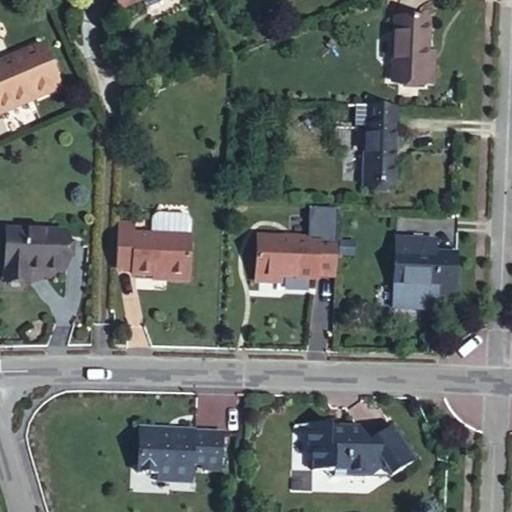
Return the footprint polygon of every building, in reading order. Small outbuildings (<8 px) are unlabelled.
[(116,0),(120,9),(140,0),(116,0)] [(425,63),(426,56),(427,22),(395,21),(392,84),(432,86),(433,64),(425,63)] [(43,50),(41,45),(15,56),(17,61),(43,50)] [(60,89),(43,50),(17,61),(15,56),(0,62),(0,108),(30,96),(32,101),(60,89)] [(395,127),(396,127),(397,107),(347,105),(346,125),(358,126),(355,185),(392,187),(395,127)] [(151,236),(189,238),(190,220),(185,216),(156,215),(152,219),(151,236)] [(132,235),(132,224),(117,224),(116,235),(132,235)] [(62,275),(64,235),(7,232),(4,279),(29,281),(29,273),(62,275)] [(187,281),(189,238),(151,236),(132,235),(116,235),(115,269),(132,270),(132,275),(153,276),(165,276),(165,280),(187,281)] [(335,278),(336,240),(257,237),(256,281),(280,282),(280,278),(316,280),(317,277),(335,278)] [(395,239),(395,250),(414,250),(414,252),(435,253),(435,241),(395,239)] [(454,297),(456,254),(435,253),(414,252),(414,250),(395,250),(393,286),(436,288),(436,297),(454,297)] [(367,445),(357,427),(308,426),(307,448),(312,449),(311,471),(333,472),(333,476),(369,478),(383,468),(390,479),(414,463),(392,430),(367,445)] [(193,432),(193,434),(165,432),(165,430),(142,429),(139,473),(158,474),(171,475),(169,481),(190,482),(190,465),(203,465),(219,466),(219,434),(193,432)]
